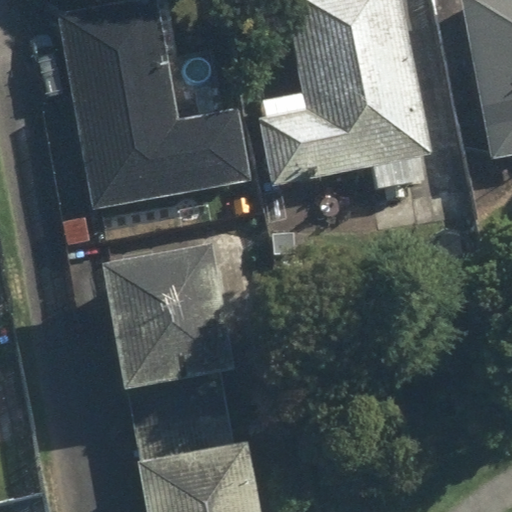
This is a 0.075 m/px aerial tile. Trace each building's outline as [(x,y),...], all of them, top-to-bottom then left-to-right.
[(182,123),(160,0),(110,0),(63,8),(100,213),(255,185),(242,112),(182,123)] [(402,0),(290,0),(308,96),(262,104),(276,181),(430,153),(402,0)] [(511,0),(467,0),(497,162),(511,158),(511,0)] [(220,246),(113,264),(136,394),(243,376),(220,246)] [(270,511),(257,440),(146,461),(156,511),(270,511)]
